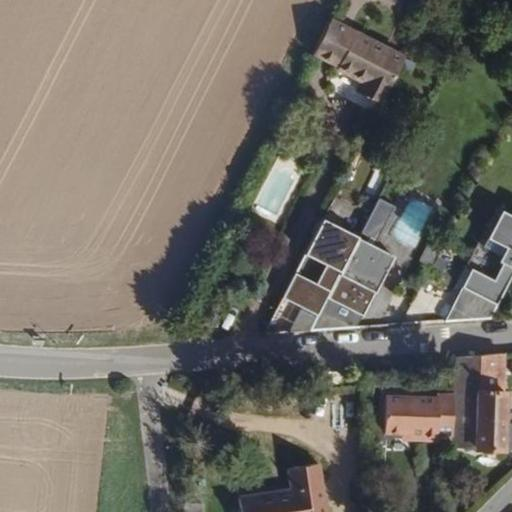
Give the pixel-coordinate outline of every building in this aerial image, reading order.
[(354,39),(329,27),(311,63),(336,74),(354,39)] [(354,39),(336,74),(359,86),(355,97),(377,108),(401,63),(354,39)] [(411,196),(403,213),(424,223),(432,206),(411,196)] [(358,230),(375,238),(390,205),(373,197),(358,230)] [(511,218),(503,214),(485,249),(504,259),(500,267),(504,269),(496,284),(474,273),(447,325),(494,322),(511,284),(511,218)] [(319,225),(301,260),(323,271),(326,267),(310,259),(326,228),(319,225)] [(356,243),(326,228),(310,259),(326,267),(323,271),(314,289),(292,279),(280,300),(317,319),(324,305),(361,324),(392,264),(355,245),(356,243)] [(455,384),(451,453),(497,454),(511,454),(511,425),(499,425),(501,385),(503,358),(456,363),(455,384)] [(446,389),(432,389),(432,394),(431,430),(445,430),(446,389)] [(431,430),(432,394),(406,396),(379,396),(379,430),(400,429),(402,436),(431,436),(431,430)] [(235,496),(236,511),(321,511),(317,464),(288,467),(290,491),(235,496)] [(197,511),(198,503),(179,503),(178,511),(197,511)]
